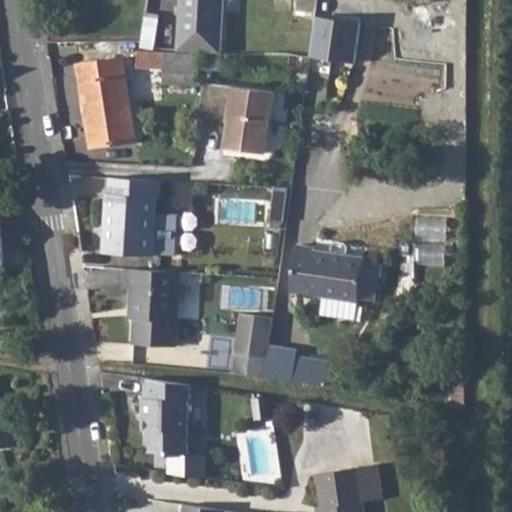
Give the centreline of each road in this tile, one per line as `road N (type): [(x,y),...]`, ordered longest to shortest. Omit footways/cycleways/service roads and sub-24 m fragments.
road 1 (residential): [(90,511),(12,0)]
road 2 (unknown): [(365,0),(369,35),(348,149)]
